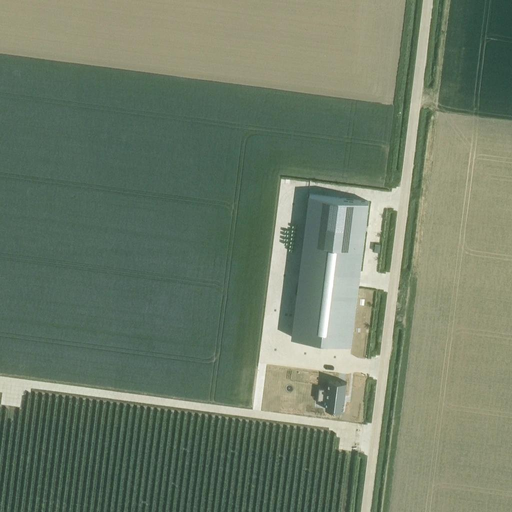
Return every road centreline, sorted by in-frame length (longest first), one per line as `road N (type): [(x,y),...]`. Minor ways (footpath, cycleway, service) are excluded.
road 1 (unclassified): [(365,511),(427,0)]
road 2 (track): [(0,381),(374,429)]
